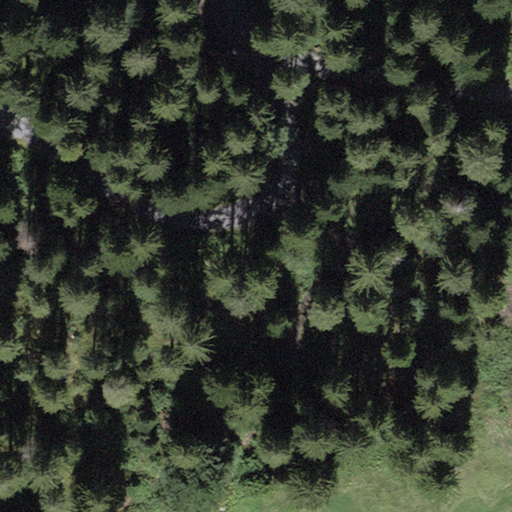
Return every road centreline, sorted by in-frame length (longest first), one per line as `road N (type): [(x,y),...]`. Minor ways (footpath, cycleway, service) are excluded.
road 1 (track): [(0,105),(132,209),(192,222),(294,197)]
road 2 (track): [(294,197),(308,222),(320,322),(302,511)]
road 3 (track): [(239,45),(439,78),(511,81)]
road 4 (track): [(294,197),(288,126),(239,45)]
